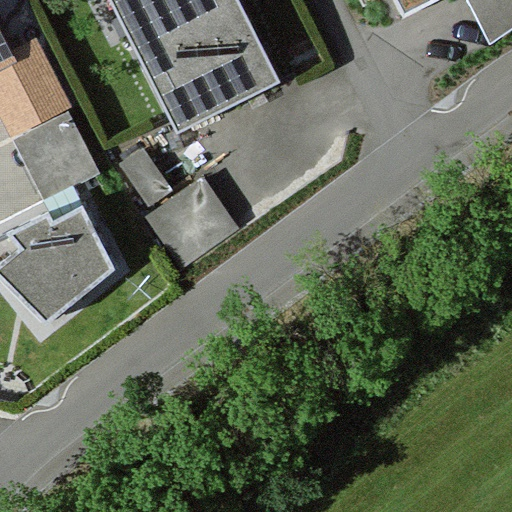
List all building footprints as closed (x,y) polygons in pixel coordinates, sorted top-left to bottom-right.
[(238,0),(122,0),(174,108),(268,63),(238,0)] [(0,42),(0,127),(12,148),(72,123),(39,57),(14,73),(0,42)] [(72,123),(12,148),(37,202),(100,178),(72,123)] [(201,185),(148,222),(179,276),(238,233),(201,185)] [(79,211),(0,243),(0,269),(57,332),(118,285),(79,211)]
